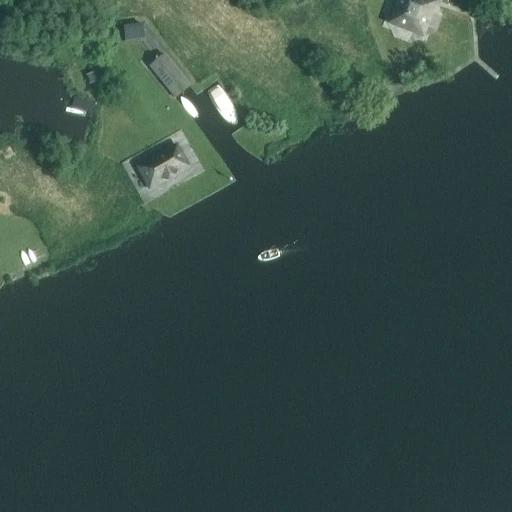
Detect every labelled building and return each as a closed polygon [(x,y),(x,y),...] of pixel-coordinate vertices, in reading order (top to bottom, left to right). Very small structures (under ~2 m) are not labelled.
[(424,38),(437,2),(431,0),(396,0),(387,25),(424,38)] [(122,24),(125,43),(144,41),(142,21),(122,24)] [(163,55),(149,67),(176,100),(190,88),(163,55)] [(91,84),(97,82),(94,73),(87,75),(91,84)] [(149,191),(190,168),(177,144),(135,167),(149,191)]
